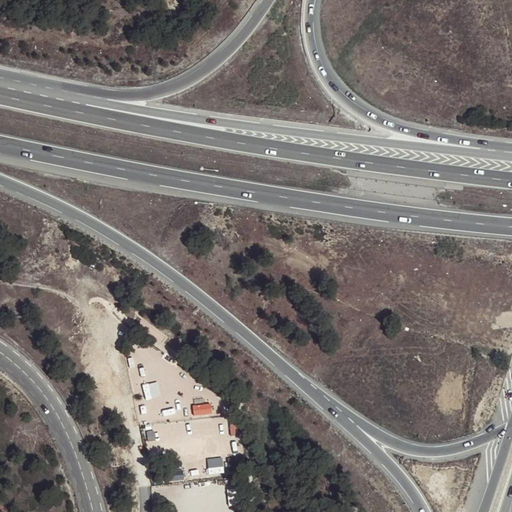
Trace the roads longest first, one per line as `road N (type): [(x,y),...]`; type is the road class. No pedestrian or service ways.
road 1 (motorway): [(511,180),(158,128),(0,95)]
road 2 (motorway): [(0,144),(511,226)]
road 3 (motorway): [(511,154),(0,88)]
road 4 (motorway): [(0,181),(125,243),(306,388)]
road 5 (motorway): [(269,0),(228,50),(179,86),(111,93),(0,75)]
road 6 (motorway): [(511,152),(396,127),(355,109),(316,62),(311,0)]
road 7 (primary): [(306,388),(374,434),(416,451),(446,450),(511,428)]
road 8 (track): [(144,511),(133,431),(87,315)]
road 9 (trunk): [(306,388),(378,455),(422,511)]
road 10 (trunk): [(511,487),(468,471),(443,474),(418,485),(396,511)]
